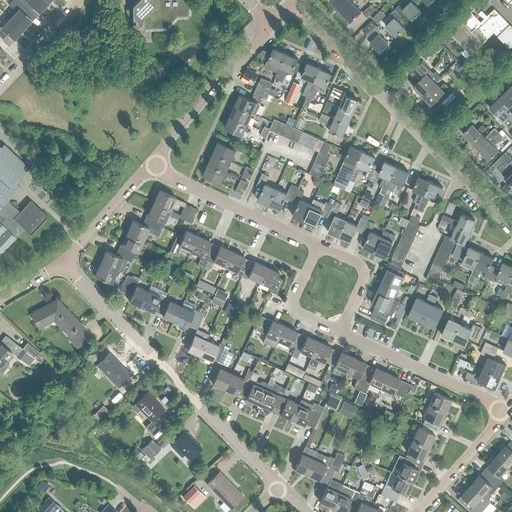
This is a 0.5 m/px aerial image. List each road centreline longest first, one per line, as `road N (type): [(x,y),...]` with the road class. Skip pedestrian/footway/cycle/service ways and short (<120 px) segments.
road 1 (residential): [(511,231),(290,4)]
road 2 (residential): [(279,486),(60,263)]
road 3 (residential): [(318,245),(186,187),(151,163)]
road 4 (residential): [(507,410),(339,331)]
road 5 (residential): [(151,163),(271,23)]
road 6 (residential): [(60,263),(151,163)]
road 7 (residential): [(418,511),(507,410)]
road 8 (residential): [(339,331),(365,276),(357,262),(318,245)]
